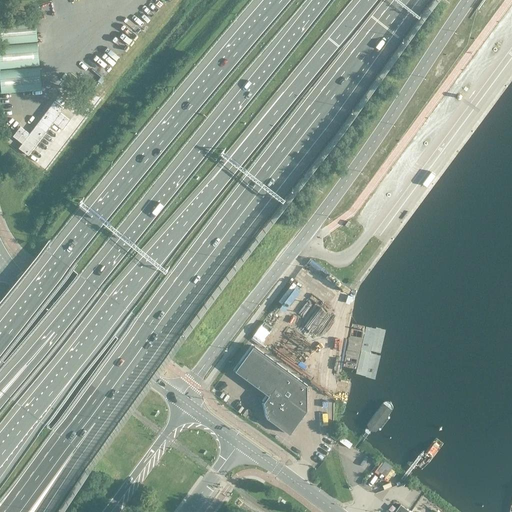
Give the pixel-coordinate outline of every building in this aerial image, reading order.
[(0,43),(38,40),(36,19),(0,21),(0,43)] [(0,67),(39,64),(38,43),(0,45),(0,67)] [(41,89),(40,67),(0,70),(0,75),(1,93),(41,89)] [(20,127),(13,136),(22,143),(19,148),(27,154),(28,155),(54,122),(63,130),(70,120),(61,113),(65,108),(55,100),(30,134),(20,127)] [(247,378),(265,354),(253,346),(235,370),(247,378)] [(258,387),(276,362),(265,354),(247,378),(258,387)] [(269,395),(287,370),(276,362),(258,387),(269,395)] [(307,410),(307,385),(287,370),(269,395),(264,402),(267,417),(290,434),(302,417),(304,418),(308,412),(307,411),(307,410)] [(386,476),(394,466),(385,459),(377,469),(386,476)]
